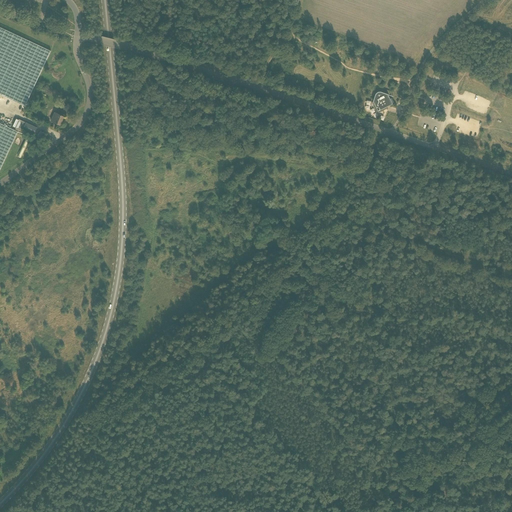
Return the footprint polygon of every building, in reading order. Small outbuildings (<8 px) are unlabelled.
[(0,170),(18,132),(18,131),(0,123),(0,94),(25,107),(51,51),(0,27),(0,170)] [(373,102),(378,111),(392,104),(388,95),(388,94),(381,92),(380,92),(379,92),(378,92),(377,92),(376,93),(376,94),(375,95),(373,101),(373,102)] [(50,120),(54,122),(60,125),(64,116),(58,114),(54,112),(50,120)] [(13,126),(16,127),(18,129),(21,122),(19,120),(16,119),(13,126)] [(37,128),(26,122),(23,128),(34,134),(37,128)] [(40,148),(46,134),(40,131),(34,145),(40,148)]
